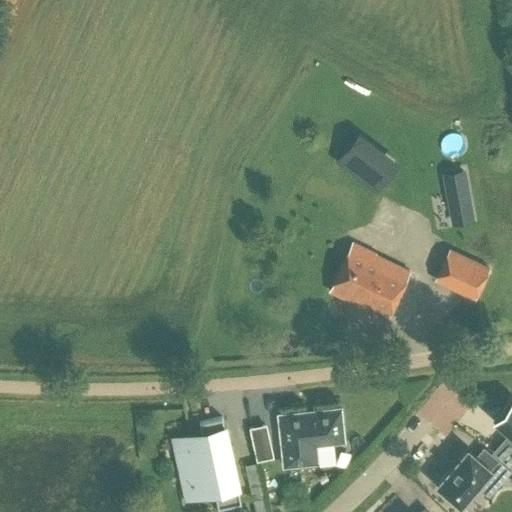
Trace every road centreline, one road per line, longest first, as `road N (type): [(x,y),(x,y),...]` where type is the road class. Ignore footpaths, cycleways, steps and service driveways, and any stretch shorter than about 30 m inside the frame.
road 1 (residential): [(511,349),(153,390),(0,386)]
road 2 (residential): [(449,390),(336,511)]
